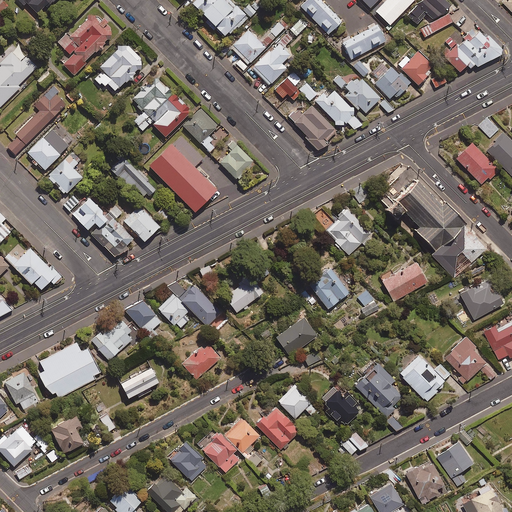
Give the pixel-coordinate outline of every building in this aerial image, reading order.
[(48,9),(57,0),(17,0),(24,6),(26,4),(38,15),(46,7),(48,9)] [(197,0),(192,6),(207,21),(205,23),(213,31),(215,29),(225,39),(241,23),(219,1),(220,0),(197,0)] [(340,21),(319,0),(306,0),(300,7),(327,34),(340,21)] [(416,0),(388,0),(376,13),(390,27),(416,0)] [(425,38),(453,23),(447,12),(451,8),(443,0),(425,0),(409,17),(417,25),(427,15),(431,19),(427,23),(429,26),(421,31),(425,38)] [(511,0),(505,0),(503,2),(511,11),(511,0)] [(107,27),(110,24),(104,18),(101,21),(96,16),(87,16),(87,22),(70,38),(66,34),(57,43),(71,57),(63,65),(75,77),(87,65),(85,63),(95,53),(96,54),(99,52),(101,53),(105,50),(103,48),(105,46),(104,44),(107,41),(112,41),(111,31),(107,27)] [(288,25),(281,20),(265,38),(272,44),(288,25)] [(307,27),(300,20),(289,30),(296,37),(307,27)] [(386,41),(377,25),(342,44),(352,61),(386,41)] [(457,45),(449,38),(444,42),(452,50),(445,58),(461,74),(468,67),(471,70),(475,66),(478,68),(501,57),(503,51),(476,27),(457,45)] [(266,49),(248,32),(231,49),(249,66),(266,49)] [(291,57),(277,43),(252,69),(270,87),(286,70),(282,65),(291,57)] [(118,47),(118,50),(99,70),(102,72),(94,80),(104,89),(108,85),(116,93),(125,83),(126,85),(129,82),(134,83),(133,77),(138,72),(141,72),(142,61),(128,46),(118,47)] [(37,68),(17,48),(0,64),(0,65),(1,67),(0,68),(0,108),(20,89),(18,87),(37,68)] [(397,67),(419,87),(431,74),(428,72),(433,67),(418,53),(410,61),(406,57),(397,67)] [(369,72),(359,62),(353,67),(363,78),(369,72)] [(399,77),(391,69),(375,85),(390,100),(394,96),(397,99),(412,84),(402,74),(399,77)] [(317,95),(294,72),(275,91),(283,99),(287,95),(294,101),(301,93),(310,102),(317,95)] [(446,83),(441,75),(431,81),(436,89),(446,83)] [(339,77),(334,82),(342,90),(345,87),(351,94),(346,98),(364,117),(382,99),(360,77),(353,83),(352,82),(348,86),(339,77)] [(139,129),(173,95),(160,82),(154,87),(150,83),(132,101),(144,113),(133,123),(139,129)] [(350,109),(333,92),(327,98),(323,94),(315,102),(335,122),(335,127),(344,127),(344,123),(346,125),(348,124),(355,131),(361,125),(354,118),(354,109),(350,109)] [(173,95),(139,129),(142,132),(150,124),(165,139),(191,114),(173,95)] [(66,106),(56,96),(49,103),(45,98),(35,107),(40,112),(6,146),(16,156),(66,106)] [(394,110),(385,100),(380,104),(389,114),(394,110)] [(298,111),(289,120),(310,141),(309,142),(320,154),(329,145),(326,142),(336,132),(312,107),(303,116),(298,111)] [(218,127),(201,110),(184,127),(210,153),(215,148),(206,140),(218,127)] [(498,129),(486,117),(478,125),(489,137),(498,129)] [(105,128),(99,124),(93,132),(99,136),(105,128)] [(69,148),(51,130),(27,154),(45,172),(69,148)] [(511,138),(502,130),(487,146),(511,168),(511,138)] [(204,159),(182,137),(150,169),(196,215),(218,193),(194,169),(204,159)] [(473,140),(457,158),(488,185),(504,167),(473,140)] [(255,164),(233,142),(227,149),(231,153),(220,164),(238,182),(255,164)] [(58,189),(64,195),(65,194),(67,195),(83,180),(73,169),(81,162),(73,153),(47,178),(54,185),(56,184),(60,188),(58,189)] [(156,191),(124,159),(112,171),(131,189),(133,187),(143,197),(146,194),(150,197),(156,191)] [(490,249),(467,224),(447,203),(444,205),(419,180),(389,208),(399,219),(406,213),(420,227),(416,230),(437,251),(432,256),(454,281),(490,249)] [(115,259),(131,251),(127,247),(134,240),(115,221),(122,214),(115,208),(103,220),(102,218),(104,216),(89,201),(80,211),(86,217),(79,224),(88,234),(95,226),(98,229),(91,237),(115,259)] [(340,250),(343,247),(348,253),(361,242),(364,245),(372,238),(368,235),(371,232),(346,204),(344,206),(342,204),(335,211),(338,214),(324,227),(336,240),(333,242),(340,250)] [(161,229),(139,207),(124,222),(145,244),(161,229)] [(171,220),(162,211),(156,217),(166,226),(171,220)] [(50,270),(30,250),(18,262),(9,254),(5,258),(32,286),(34,284),(42,292),(53,281),(56,284),(62,279),(51,268),(50,270)] [(0,276),(10,267),(0,257),(0,276)] [(427,280),(414,258),(381,278),(394,300),(427,280)] [(208,263),(198,268),(201,273),(211,268),(208,263)] [(351,295),(330,266),(308,283),(329,311),(351,295)] [(223,293),(236,310),(242,306),(244,309),(249,306),(247,302),(263,291),(249,271),(236,280),(238,282),(223,293)] [(503,301),(487,274),(458,291),(474,318),(503,301)] [(193,282),(178,296),(189,308),(205,326),(220,312),(193,282)] [(379,306),(366,288),(356,295),(365,306),(359,310),(365,317),(379,306)] [(316,300),(304,289),(300,293),(312,305),(316,300)] [(189,308),(178,296),(173,291),(157,306),(173,324),(175,321),(180,327),(189,319),(183,313),(189,308)] [(0,318),(13,311),(0,296),(0,318)] [(160,321),(141,297),(126,309),(140,327),(144,324),(149,330),(160,321)] [(266,299),(249,308),(252,313),(239,319),(244,327),(272,312),(266,299)] [(316,334),(302,314),(274,334),(289,354),(316,334)] [(130,327),(119,316),(101,332),(98,329),(89,337),(107,357),(117,348),(119,349),(131,338),(126,331),(130,327)] [(511,317),(495,327),(493,323),(481,329),(502,368),(511,363),(508,356),(511,353),(511,317)] [(458,377),(462,382),(479,367),(490,379),(497,372),(472,346),(474,344),(464,333),(443,354),(461,374),(458,377)] [(75,340),(37,358),(42,368),(37,370),(49,393),(54,390),(57,397),(95,378),(94,374),(100,371),(87,344),(79,348),(75,340)] [(220,356),(206,340),(202,343),(200,341),(180,358),(196,376),(220,356)] [(315,350),(304,356),(308,365),(320,360),(315,350)] [(397,371),(426,400),(443,383),(440,380),(449,372),(439,362),(433,368),(417,351),(397,371)] [(282,357),(272,362),(274,367),(284,362),(282,357)] [(394,377),(375,357),(359,371),(361,373),(353,381),(385,416),(395,408),(392,404),(402,395),(389,381),(394,377)] [(158,379),(148,363),(118,380),(128,396),(158,379)] [(19,401),(22,408),(38,399),(21,369),(2,379),(16,403),(19,401)] [(319,407),(293,381),(276,398),(294,416),(303,407),(311,414),(319,407)] [(342,394),(332,383),(320,395),(328,404),(324,408),(340,425),(358,408),(352,401),(355,398),(346,389),(342,394)] [(61,408),(52,395),(45,400),(54,413),(61,408)] [(0,415),(8,408),(0,398),(0,415)] [(253,419),(279,447),(282,445),(285,448),(290,444),(287,440),(299,429),(275,403),(264,414),(261,411),(253,419)] [(78,420),(72,408),(46,423),(61,450),(82,439),(73,423),(78,420)] [(114,425),(105,410),(97,414),(106,429),(114,425)] [(401,424),(391,413),(385,419),(396,430),(401,424)] [(236,447),(244,456),(254,446),(250,442),(259,433),(240,415),(222,433),(216,428),(211,433),(209,431),(196,443),(225,472),(238,458),(232,451),(236,447)] [(4,433),(3,432),(0,434),(0,451),(12,466),(32,448),(30,445),(35,441),(18,423),(14,427),(13,426),(4,433)] [(463,427),(456,434),(469,447),(476,441),(463,427)] [(346,435),(357,446),(360,449),(367,443),(353,428),(346,435)] [(31,437),(45,452),(51,447),(37,432),(31,437)] [(357,446),(346,435),(340,441),(350,453),(357,446)] [(202,455),(184,437),(177,444),(178,445),(167,456),(191,480),(206,465),(199,458),(202,455)] [(471,461),(456,439),(435,454),(456,485),(465,479),(459,470),(471,461)] [(56,449),(49,455),(53,461),(61,455),(56,449)] [(261,458),(252,451),(247,458),(255,465),(261,458)] [(403,472),(421,504),(430,500),(429,498),(438,492),(436,488),(443,483),(430,460),(416,468),(414,465),(403,472)] [(31,471),(27,464),(15,471),(19,478),(31,471)] [(181,490),(164,473),(158,479),(155,476),(144,487),(167,511),(179,511),(196,496),(185,486),(181,490)] [(368,493),(379,511),(400,511),(396,506),(403,502),(389,480),(368,493)] [(141,500),(125,482),(107,498),(119,511),(136,511),(132,507),(141,500)] [(477,511),(505,511),(507,511),(503,502),(500,503),(491,486),(468,498),(475,511),(477,511)] [(374,511),(368,502),(351,511),(374,511)]
